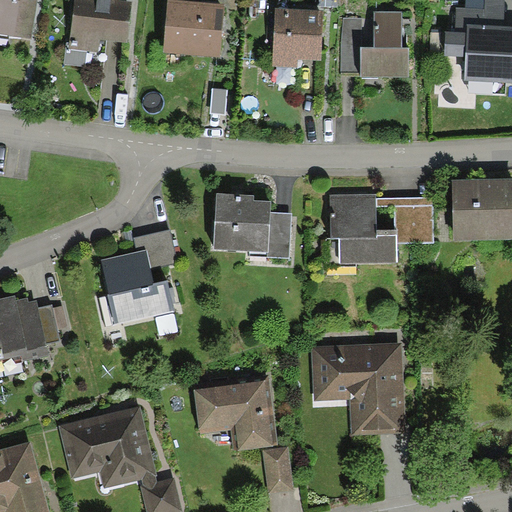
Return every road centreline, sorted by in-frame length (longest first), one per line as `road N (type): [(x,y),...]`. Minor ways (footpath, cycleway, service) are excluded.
road 1 (residential): [(147,152),(300,157),(511,149)]
road 2 (residential): [(0,259),(117,214),(147,152)]
road 3 (residential): [(0,124),(147,152)]
